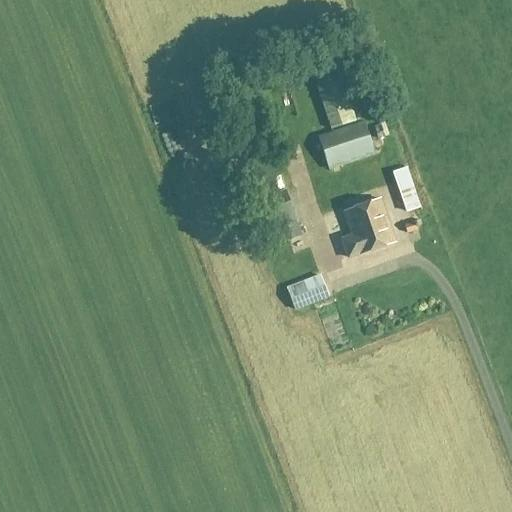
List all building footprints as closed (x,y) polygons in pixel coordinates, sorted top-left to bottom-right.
[(330,130),(355,122),(345,92),(321,100),(330,130)] [(374,154),(364,123),(317,138),(328,170),(374,154)] [(390,184),(386,168),(348,178),(352,194),(390,184)] [(419,208),(405,168),(393,172),(407,212),(419,208)] [(296,221),(285,190),(257,200),(269,231),(296,221)] [(344,212),(352,236),(342,239),(348,258),(394,243),(379,200),(344,212)] [(413,221),(403,225),(406,234),(416,231),(413,221)] [(302,236),(297,222),(275,230),(280,244),(302,236)] [(285,289),(294,311),(328,297),(320,276),(285,289)]
